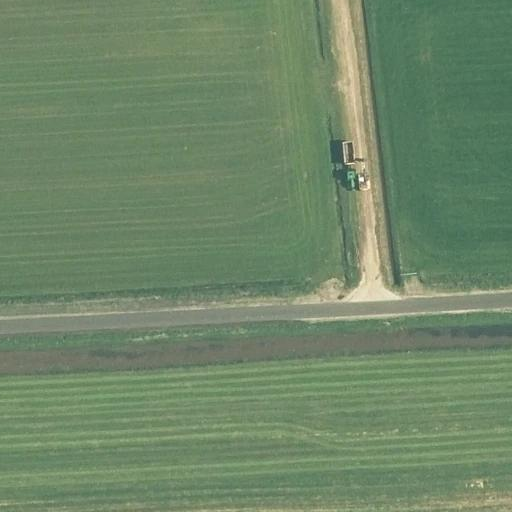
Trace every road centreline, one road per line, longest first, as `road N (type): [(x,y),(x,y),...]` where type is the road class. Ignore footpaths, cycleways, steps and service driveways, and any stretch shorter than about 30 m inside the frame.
road 1 (unclassified): [(0,329),(511,302)]
road 2 (track): [(337,0),(372,309)]
